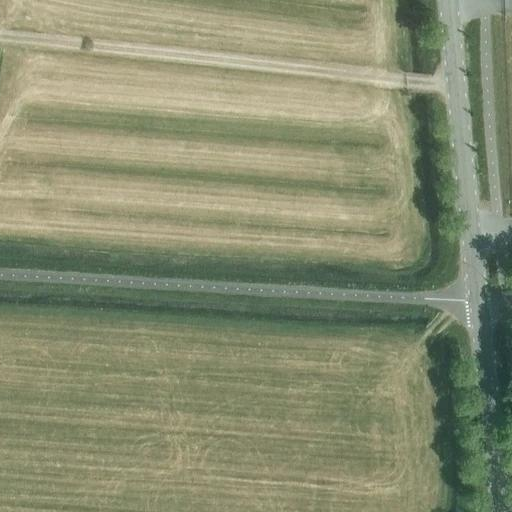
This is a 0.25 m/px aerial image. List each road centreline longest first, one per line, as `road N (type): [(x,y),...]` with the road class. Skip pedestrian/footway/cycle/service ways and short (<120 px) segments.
road 1 (tertiary): [(477,302),(0,275)]
road 2 (track): [(455,86),(0,36)]
road 3 (secondary): [(477,302),(446,0)]
road 4 (secondary): [(502,511),(477,302)]
